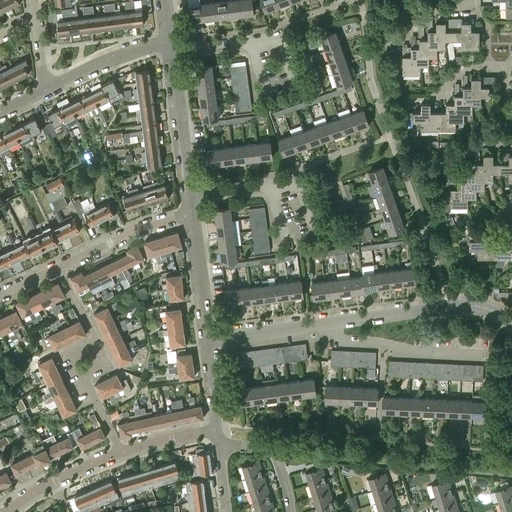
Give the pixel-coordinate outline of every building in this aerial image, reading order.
[(0,0),(0,9),(2,12),(11,8),(6,0),(0,0)] [(235,0),(225,1),(227,17),(240,16),(237,0),(235,0)] [(237,0),(240,16),(253,14),(250,0),(237,0)] [(262,0),(266,11),(278,7),(275,0),(262,0)] [(511,0),(496,0),(497,2),(505,2),(505,10),(511,9),(511,0)] [(122,27),(133,25),(130,1),(125,2),(126,12),(121,13),(122,27)] [(134,1),(130,1),(133,25),(144,24),(142,10),(141,3),(135,4),(134,1)] [(227,17),(225,1),(213,3),(215,19),(227,17)] [(109,4),(112,28),(122,27),(121,13),(115,14),(113,3),(109,4)] [(201,4),(203,20),(215,19),(213,3),(201,4)] [(101,29),(112,28),(109,4),(104,5),(105,15),(100,16),(101,29)] [(201,4),(188,6),(190,22),(203,20),(201,4)] [(91,31),(101,29),(100,16),(94,16),(92,6),(88,7),(91,31)] [(84,18),(79,18),(80,32),(91,31),(88,7),(83,7),(84,18)] [(70,33),(80,32),(79,18),(77,8),(67,9),(70,33)] [(63,20),(57,21),(57,22),(59,35),(70,33),(67,9),(62,10),(63,20)] [(57,22),(57,21),(55,10),(48,11),(50,23),(57,22)] [(450,31),(450,19),(445,19),(445,22),(436,22),(436,31),(436,40),(445,40),(453,40),(453,31),(450,31)] [(461,40),(470,40),(471,31),(471,22),(462,22),(462,19),(456,19),(456,31),(453,31),(453,40),(461,40)] [(427,40),(427,48),(437,49),(445,49),(445,40),(436,40),(436,31),(427,31),(427,39),(427,40)] [(479,31),(471,31),(470,40),(461,40),(461,49),(479,49),(479,31)] [(336,32),(320,38),(325,50),(340,44),(336,32)] [(429,57),(437,57),(437,49),(427,48),(427,40),(427,39),(419,39),(419,47),(420,48),(420,57),(429,57)] [(344,56),(340,44),(325,50),(329,61),(344,56)] [(429,66),(429,57),(420,57),(420,48),(419,47),(419,48),(411,48),(411,56),(411,65),(420,65),(420,66),(429,66)] [(344,56),(329,61),(333,73),(348,68),(344,56)] [(420,74),(420,66),(420,65),(411,65),(411,56),(402,56),(402,74),(420,74)] [(13,66),(19,79),(29,74),(25,67),(29,65),(26,60),(13,66)] [(5,65),(1,67),(9,84),(19,79),(13,66),(7,69),(5,65)] [(212,66),(196,68),(197,81),(213,79),(212,66)] [(0,88),(9,84),(1,67),(0,67),(0,88)] [(352,80),(348,68),(333,73),(337,85),(352,80)] [(136,77),(137,83),(151,81),(149,70),(131,72),(132,77),(136,77)] [(471,78),(471,87),(472,87),(472,96),(481,96),(489,96),(489,76),(480,76),(480,78),(471,78)] [(108,97),(119,92),(113,79),(102,85),(102,86),(108,97)] [(197,81),(199,93),(215,91),(213,79),(197,81)] [(133,89),(134,94),(152,91),(151,81),(137,83),(138,88),(133,89)] [(109,99),(108,97),(102,86),(91,92),(98,105),(109,99)] [(481,105),(481,96),(472,96),(472,87),(471,87),(463,87),(462,95),(463,95),(463,105),(472,105),(481,105)] [(152,91),(134,94),(135,98),(139,98),(140,104),(154,102),(152,91)] [(199,93),(201,106),(217,103),(215,91),(199,93)] [(80,97),(87,110),(98,105),(91,92),(80,97)] [(472,113),(472,105),(463,105),(463,95),(462,95),(454,95),(454,104),(455,104),(455,112),(464,113),(472,113)] [(70,103),(76,115),(87,110),(80,97),(70,103)] [(136,110),(137,115),(155,112),(154,102),(140,104),(141,109),(136,110)] [(400,104),(402,112),(408,112),(406,102),(400,104)] [(76,115),(70,103),(59,108),(65,121),(76,115)] [(217,103),(201,106),(202,118),(218,116),(217,103)] [(412,122),(421,122),(421,121),(430,121),(430,112),(430,104),(421,104),(420,112),(412,112),(412,122)] [(446,104),(446,112),(447,121),(455,122),(464,122),(464,113),(455,112),(455,104),(454,104),(446,104)] [(68,126),(65,121),(59,108),(48,114),(54,126),(60,123),(63,129),(66,134),(68,132),(65,128),(68,126)] [(350,114),(356,129),(368,125),(363,110),(350,114)] [(142,119),(143,125),(156,123),(155,112),(137,115),(137,119),(142,119)] [(430,121),(421,121),(421,122),(421,130),(438,130),(438,112),(430,112),(430,121)] [(455,130),(455,122),(447,121),(446,112),(438,112),(438,130),(455,130)] [(339,118),(344,134),(356,129),(350,114),(339,118)] [(35,117),(24,123),(30,136),(33,134),(41,130),(35,117)] [(327,123),(332,138),(344,134),(339,118),(327,123)] [(46,124),(52,137),(57,135),(51,122),(46,124)] [(30,136),(24,123),(13,128),(19,141),(30,136)] [(140,136),(158,133),(156,123),(143,125),(143,131),(139,131),(129,133),(130,137),(138,136),(140,136)] [(332,138),(327,123),(315,127),(321,142),(332,138)] [(52,137),(46,124),(41,127),(45,135),(48,140),(52,137)] [(303,131),(309,146),(321,142),(315,127),(303,131)] [(13,128),(2,133),(8,146),(19,141),(13,128)] [(292,135),(297,150),(309,146),(303,131),(292,135)] [(105,135),(104,140),(123,137),(122,134),(122,132),(105,135)] [(2,133),(0,134),(0,150),(8,146),(2,133)] [(145,146),(159,144),(158,133),(140,136),(140,140),(145,140),(145,146)] [(297,150),(292,135),(279,139),(285,155),(297,150)] [(256,144),(258,159),(271,158),(269,142),(256,144)] [(142,152),(142,157),(160,154),(159,144),(145,146),(146,152),(142,152)] [(244,145),(246,161),(258,159),(256,144),(244,145)] [(232,147),(234,163),(246,161),(244,145),(232,147)] [(219,148),(221,164),(234,163),(232,147),(219,148)] [(207,150),(209,166),(221,164),(219,148),(207,150)] [(501,153),(500,163),(500,173),(508,173),(511,172),(511,154),(509,155),(509,153),(501,153)] [(162,165),(160,154),(142,157),(143,161),(147,161),(148,167),(162,165)] [(483,155),(483,163),(483,172),(493,173),(500,173),(500,163),(493,163),(493,155),(483,155)] [(475,163),(475,172),(475,181),(484,181),(493,181),(493,173),(483,172),(483,163),(475,163)] [(387,179),(383,167),(368,173),(372,185),(387,179)] [(484,181),(475,181),(475,172),(466,172),(466,180),(467,189),(476,189),(476,190),(485,190),(484,181)] [(56,211),(58,210),(68,205),(64,196),(68,194),(63,185),(64,185),(60,178),(47,185),(50,191),(46,194),(50,203),(52,202),(56,211)] [(376,196),(392,191),(387,179),(372,185),(376,196)] [(467,189),(466,180),(458,180),(458,188),(458,198),(468,198),(476,198),(476,190),(476,189),(467,189)] [(157,182),(153,183),(158,201),(169,198),(164,184),(159,186),(157,182)] [(148,204),(158,201),(153,183),(148,185),(149,189),(144,191),(148,204)] [(138,207),(148,204),(144,191),(138,192),(137,188),(132,190),(138,207)] [(468,207),(468,198),(458,198),(458,188),(450,188),(450,197),(445,197),(445,211),(450,211),(450,206),(468,207)] [(127,210),(138,207),(132,190),(128,191),(129,195),(123,197),(127,210)] [(396,203),(392,191),(376,196),(380,208),(396,203)] [(96,208),(102,220),(114,214),(108,202),(96,208)] [(396,203),(380,208),(385,220),(400,215),(396,203)] [(102,220),(96,208),(85,213),(83,209),(82,210),(78,212),(83,222),(88,219),(91,226),(102,220)] [(214,210),(216,223),(232,221),(230,208),(214,210)] [(404,227),(400,215),(385,220),(389,232),(404,227)] [(74,218),(62,224),(68,237),(80,231),(74,218)] [(218,235),(234,233),(232,221),(216,223),(218,235)] [(57,242),(68,237),(62,224),(51,229),(57,242)] [(51,228),(38,234),(44,248),(57,242),(51,229),(51,228)] [(177,232),(166,235),(171,250),(182,246),(177,232)] [(487,250),(487,240),(487,232),(477,232),(477,240),(469,240),(469,250),(477,250),(487,250)] [(502,232),(502,234),(502,240),(503,240),(504,249),(511,249),(511,240),(511,241),(511,232),(502,232)] [(218,235),(219,248),(235,246),(234,233),(218,235)] [(454,237),(458,242),(464,239),(460,233),(454,237)] [(32,254),(44,248),(38,234),(25,241),(25,242),(26,242),(32,254)] [(166,235),(155,239),(160,253),(161,257),(162,262),(167,261),(164,251),(171,250),(166,235)] [(160,253),(155,239),(144,242),(149,256),(160,253)] [(487,250),(477,250),(477,258),(494,258),(494,240),(487,240),(487,250)] [(503,264),(503,258),(511,258),(511,250),(511,249),(504,249),(503,240),(502,240),(494,240),(494,258),(494,266),(501,266),(503,264)] [(25,242),(14,247),(20,260),(32,254),(26,242),(25,242)] [(270,251),(269,244),(258,246),(259,252),(270,251)] [(129,253),(133,263),(144,258),(137,245),(126,250),(128,253),(129,253)] [(221,260),(237,258),(235,246),(219,248),(221,260)] [(9,265),(20,260),(14,247),(3,252),(9,265)] [(0,253),(0,269),(9,265),(3,252),(0,253)] [(117,259),(122,269),(133,263),(129,253),(128,253),(117,259)] [(106,264),(111,274),(117,271),(121,279),(126,277),(124,272),(122,269),(117,259),(106,264)] [(106,264),(95,270),(99,279),(101,284),(113,278),(111,274),(106,264)] [(400,269),(402,285),(414,284),(412,268),(400,269)] [(387,271),(389,287),(402,285),(400,269),(387,271)] [(101,284),(99,279),(95,270),(83,275),(88,285),(89,285),(91,289),(101,284)] [(88,285),(83,275),(82,271),(79,273),(79,272),(72,275),(72,276),(71,276),(77,290),(84,287),(86,291),(91,289),(89,285),(88,285)] [(389,287),(387,271),(375,273),(377,289),(389,287)] [(362,274),(363,276),(364,290),(377,289),(375,273),(362,274)] [(158,289),(163,289),(168,288),(182,286),(181,275),(166,277),(167,283),(157,284),(158,289)] [(364,290),(363,276),(350,278),(352,294),(365,292),(364,290)] [(126,277),(121,279),(122,281),(125,288),(130,285),(126,277)] [(337,280),(340,295),(352,294),(350,278),(337,280)] [(302,296),(300,280),(287,282),(289,298),(302,296)] [(325,281),(327,297),(340,295),(337,280),(325,281)] [(327,297),(325,281),(312,283),(314,299),(327,297)] [(59,299),(65,296),(58,282),(47,288),(54,301),(56,306),(60,303),(59,299)] [(289,298),(287,282),(275,284),(277,300),(289,298)] [(262,286),(265,301),(277,300),(275,284),(262,286)] [(184,298),(182,286),(168,288),(169,300),(184,298)] [(250,287),(252,303),(265,301),(262,286),(250,287)] [(145,287),(136,290),(139,296),(147,293),(145,287)] [(252,303),(250,287),(238,289),(240,305),(252,303)] [(47,288),(37,293),(44,306),(54,301),(47,288)] [(240,305),(238,289),(225,291),(227,306),(240,305)] [(37,293),(27,298),(33,311),(35,316),(40,313),(38,309),(44,306),(37,293)] [(16,303),(23,316),(33,311),(27,298),(16,303)] [(165,305),(164,305),(163,301),(156,302),(157,306),(153,307),(153,314),(166,312),(167,322),(182,320),(180,309),(166,310),(165,305)] [(94,313),(99,324),(113,318),(107,307),(94,313)] [(68,310),(71,318),(76,315),(72,308),(67,310),(68,310)] [(12,330),(14,333),(16,337),(21,335),(17,327),(23,325),(17,311),(6,316),(12,330)] [(0,318),(0,330),(2,335),(12,330),(6,316),(0,318)] [(113,318),(99,324),(104,334),(117,328),(117,327),(113,318)] [(159,335),(169,334),(183,332),(182,320),(167,322),(168,329),(158,330),(159,335)] [(86,334),(79,321),(69,326),(75,339),(86,334)] [(104,334),(109,345),(122,338),(120,332),(132,326),(130,322),(126,324),(122,326),(122,325),(117,327),(117,328),(104,334)] [(55,349),(65,344),(59,331),(57,326),(52,328),(54,333),(48,336),(55,349)] [(59,331),(65,344),(75,339),(69,326),(59,331)] [(169,334),(170,345),(185,344),(183,332),(169,334)] [(109,345),(114,355),(127,348),(136,344),(146,340),(144,336),(134,340),(125,344),(122,338),(109,345)] [(136,344),(127,348),(114,355),(119,366),(127,362),(129,367),(138,362),(135,358),(133,359),(130,353),(138,349),(136,344)] [(272,359),(275,359),(274,348),(267,348),(269,360),(272,359)] [(168,368),(172,367),(178,367),(193,365),(191,353),(177,355),(177,361),(168,363),(168,368)] [(38,363),(41,369),(32,374),(35,378),(39,376),(43,374),(57,368),(52,357),(38,363)] [(261,372),(264,372),(273,371),(272,364),(263,365),(260,366),(261,372)] [(178,367),(172,367),(168,368),(169,373),(173,372),(179,372),(180,378),(194,376),(193,365),(178,367)] [(62,378),(57,368),(43,374),(48,384),(62,378)] [(374,369),(367,369),(366,377),(374,377),(374,369)] [(116,374),(106,379),(112,392),(123,387),(126,393),(131,390),(126,378),(120,381),(116,374)] [(62,378),(48,384),(53,395),(67,388),(62,378)] [(263,385),(265,401),(277,400),(275,384),(275,378),(262,380),(263,385)] [(106,379),(96,384),(102,397),(112,392),(106,379)] [(313,379),(300,380),(302,396),(315,395),(313,379)] [(290,398),(302,396),(300,380),(288,382),(290,398)] [(277,400),(290,398),(288,382),(275,384),(277,400)] [(263,385),(250,387),(252,403),(265,401),(263,385)] [(338,402),(339,386),(326,386),(325,402),(338,402)] [(338,402),(351,403),(352,387),(339,386),(338,402)] [(240,405),(252,403),(250,387),(237,389),(240,405)] [(351,403),(364,404),(364,388),(352,387),(351,403)] [(58,405),(72,399),(67,388),(53,395),(55,399),(58,405)] [(364,388),(364,404),(377,404),(377,388),(364,388)] [(47,403),(51,401),(55,399),(53,395),(49,397),(45,399),(47,403)] [(472,416),(485,417),(486,396),(473,395),(473,401),(472,416)] [(187,419),(193,418),(191,407),(190,407),(183,409),(180,397),(176,398),(178,410),(181,421),(187,420),(187,419)] [(190,407),(191,407),(193,418),(193,420),(203,418),(202,411),(203,411),(202,405),(201,405),(195,406),(193,397),(188,398),(190,407)] [(382,412),(383,412),(395,412),(396,398),(383,397),(382,412)] [(178,410),(176,398),(171,400),(173,411),(166,413),(169,423),(175,422),(181,421),(178,410)] [(408,413),(409,398),(396,398),(395,412),(408,413)] [(421,414),(421,399),(409,398),(408,413),(421,414)] [(19,412),(25,408),(20,399),(14,402),(19,412)] [(72,399),(58,405),(63,416),(77,409),(72,399)] [(421,399),(421,414),(434,414),(434,400),(421,399)] [(434,400),(434,414),(446,415),(447,400),(434,400)] [(447,400),(446,415),(459,415),(460,401),(447,400)] [(472,416),(473,401),(460,401),(459,415),(472,416)] [(154,415),(156,426),(169,423),(166,413),(154,415)] [(95,429),(89,432),(94,442),(100,439),(100,440),(105,437),(94,414),(89,416),(95,429)] [(154,415),(142,418),(144,429),(150,428),(150,427),(156,426),(154,415)] [(142,418),(129,421),(131,431),(132,431),(138,430),(144,429),(142,418)] [(132,433),(132,431),(131,431),(129,421),(119,423),(119,424),(117,424),(119,429),(120,429),(122,436),(132,433)] [(26,430),(23,423),(18,426),(21,432),(26,430)] [(88,445),(94,442),(89,432),(78,438),(76,434),(80,432),(78,427),(73,429),(75,433),(72,434),(76,444),(80,443),(83,448),(88,446),(88,445)] [(39,464),(51,459),(46,447),(43,442),(38,432),(22,439),(24,444),(31,440),(36,452),(34,453),(39,464)] [(59,441),(63,451),(67,449),(68,449),(73,447),(73,446),(76,444),(72,434),(68,436),(68,437),(59,441)] [(0,442),(2,445),(9,442),(6,436),(0,439),(0,442)] [(43,442),(46,447),(51,459),(56,456),(55,455),(63,451),(59,441),(50,445),(48,440),(43,442)] [(211,462),(210,451),(204,452),(204,448),(195,449),(196,453),(192,454),(193,464),(211,462)] [(34,453),(23,458),(27,468),(34,465),(34,466),(39,464),(34,453)] [(22,471),(27,468),(23,458),(16,462),(12,454),(7,456),(11,464),(16,474),(22,472),(22,471)] [(166,463),(171,481),(181,478),(179,472),(183,471),(181,463),(177,464),(176,460),(166,463)] [(246,479),(262,474),(258,461),(253,463),(252,463),(242,466),(246,479)] [(212,472),(211,462),(193,464),(194,475),(212,472)] [(156,466),(161,484),(171,481),(166,463),(156,466)] [(161,484),(156,466),(147,469),(152,486),(161,484)] [(348,468),(344,466),(340,473),(345,475),(348,468)] [(309,485),(326,480),(322,467),(316,469),(305,472),(309,485)] [(137,472),(142,489),(152,486),(147,469),(137,472)] [(0,474),(0,486),(5,484),(6,485),(11,482),(6,472),(0,474)] [(128,475),(133,492),(142,489),(137,472),(128,475)] [(373,491),(389,486),(385,473),(379,475),(368,478),(373,491)] [(266,486),(262,474),(246,479),(250,491),(266,486)] [(118,478),(122,494),(123,495),(133,492),(128,475),(118,478)] [(436,497),(452,492),(448,479),(446,480),(445,475),(435,479),(430,480),(431,484),(432,484),(436,497)] [(187,492),(205,490),(203,479),(185,482),(187,492)] [(102,484),(109,500),(119,496),(111,480),(102,484)] [(329,492),(326,480),(309,485),(313,497),(329,492)] [(93,488),(100,504),(109,500),(102,484),(93,488)] [(499,503),(511,498),(511,487),(511,485),(506,487),(505,487),(495,490),(499,503)] [(270,498),(266,486),(250,491),(254,503),(270,498)] [(393,498),(389,486),(373,491),(376,503),(393,498)] [(93,488),(84,492),(91,508),(100,504),(93,488)] [(206,500),(205,490),(187,492),(188,502),(206,500)] [(92,511),(91,508),(84,492),(74,496),(81,511),(92,511)] [(333,504),(329,492),(313,497),(317,509),(333,504)] [(456,504),(452,492),(436,497),(440,509),(456,504)] [(274,510),(270,498),(254,503),(256,511),(267,511),(268,511),(274,510)] [(389,511),(397,510),(393,498),(376,503),(379,511),(389,511)] [(511,511),(511,498),(499,503),(501,511),(511,511)] [(207,509),(206,500),(188,502),(189,511),(207,509)]
